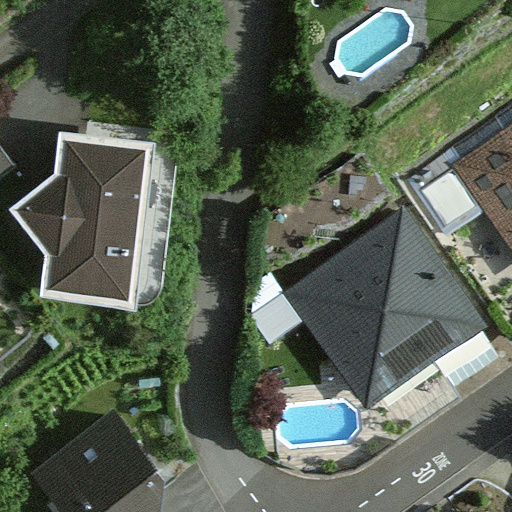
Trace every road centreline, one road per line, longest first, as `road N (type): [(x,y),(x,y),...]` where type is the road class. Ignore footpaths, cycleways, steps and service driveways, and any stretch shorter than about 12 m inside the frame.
road 1 (residential): [(273,511),(216,439),(202,371),(253,0)]
road 2 (residential): [(511,399),(350,511)]
